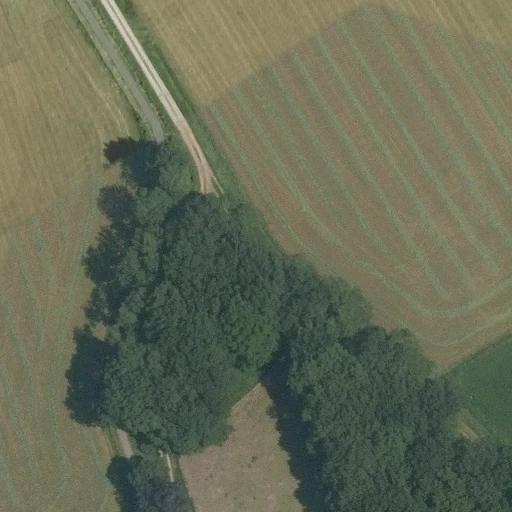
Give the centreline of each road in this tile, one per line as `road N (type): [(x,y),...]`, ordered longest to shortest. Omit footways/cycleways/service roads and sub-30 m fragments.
road 1 (track): [(211,179),(288,286),(396,367),(511,477)]
road 2 (track): [(211,179),(162,364),(163,466),(174,511)]
road 3 (track): [(105,0),(211,179)]
